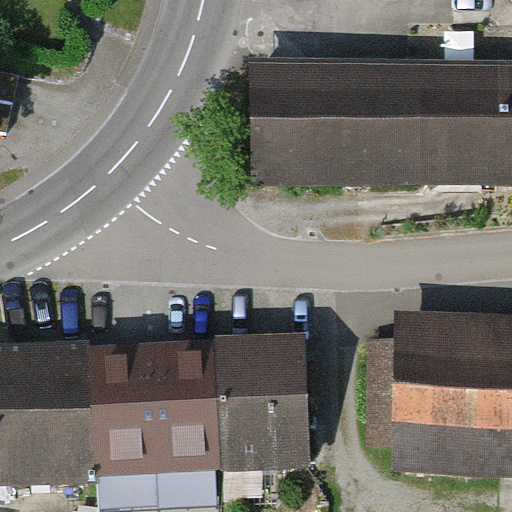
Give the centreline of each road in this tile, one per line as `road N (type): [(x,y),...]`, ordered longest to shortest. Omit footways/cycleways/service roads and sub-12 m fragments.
road 1 (residential): [(511,251),(316,264),(175,248),(90,195)]
road 2 (primary): [(90,195),(143,139),(174,87),(204,0)]
